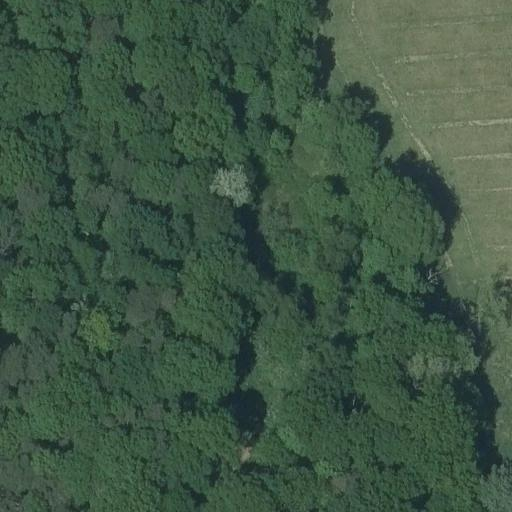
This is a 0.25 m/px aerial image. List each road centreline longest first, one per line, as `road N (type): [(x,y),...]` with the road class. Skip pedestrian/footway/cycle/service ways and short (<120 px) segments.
road 1 (track): [(234,0),(171,433)]
road 2 (track): [(171,433),(123,419),(0,415)]
